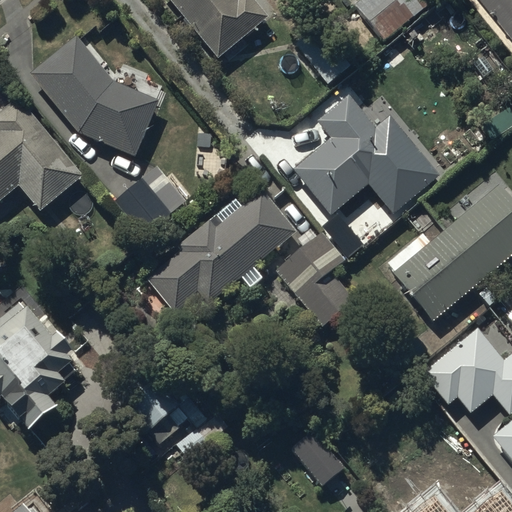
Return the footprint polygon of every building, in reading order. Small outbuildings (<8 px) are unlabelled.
[(233,0),(163,0),(216,65),(266,25),(246,0),(243,0),(237,5),(233,0)] [(424,0),(366,0),(354,10),(381,46),(431,8),(424,0)] [(511,0),(479,0),(511,41),(511,0)] [(314,34),(295,49),(327,89),(346,73),(314,34)] [(75,45),(31,82),(76,139),(133,164),(156,108),(111,88),(75,45)] [(293,55),(279,65),(302,97),(317,87),(293,55)] [(329,144),(292,176),(329,222),(399,164),(348,101),(316,128),(329,144)] [(0,207),(17,193),(39,219),(83,182),(19,104),(0,119),(0,207)] [(184,206),(155,171),(114,207),(144,241),(184,206)] [(424,238),(387,269),(393,277),(392,278),(432,328),(511,260),(511,209),(497,192),(432,247),(424,238)] [(177,258),(145,286),(174,320),(197,301),(207,312),(239,284),(249,296),(261,285),(253,275),(294,239),(282,225),(285,223),(275,212),(274,212),(261,196),(222,229),(215,221),(186,246),(183,243),(172,252),(177,258)] [(321,238),(274,277),(322,333),(353,306),(330,279),(345,266),(321,238)] [(0,406),(4,411),(2,413),(17,431),(19,429),(27,439),(55,416),(46,406),(62,392),(60,390),(75,378),(64,365),(70,360),(55,342),(50,346),(19,309),(0,324),(0,406)] [(511,358),(491,375),(511,400),(511,358)] [(166,375),(122,410),(145,440),(148,438),(158,451),(179,435),(177,432),(188,424),(196,434),(176,450),(187,465),(218,441),(166,375)] [(462,440),(430,467),(457,499),(489,472),(462,440)] [(511,460),(502,470),(511,482),(511,460)]
